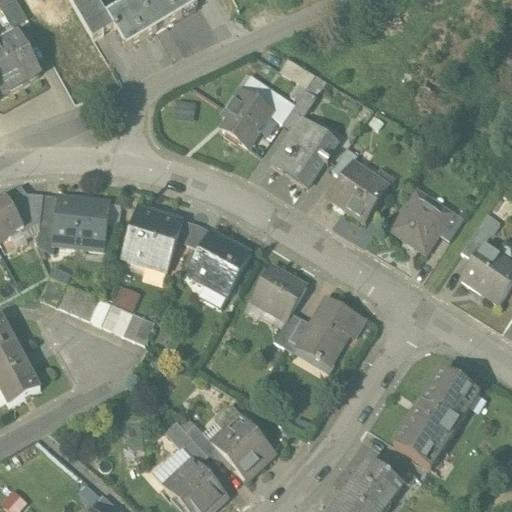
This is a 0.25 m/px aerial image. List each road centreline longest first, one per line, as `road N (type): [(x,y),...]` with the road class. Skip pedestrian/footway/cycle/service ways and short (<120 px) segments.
road 1 (residential): [(418,316),(224,197),(126,166)]
road 2 (residential): [(348,0),(149,89),(132,116),(126,166)]
road 3 (residential): [(418,316),(305,481),(270,511)]
road 4 (residential): [(0,441),(80,395),(111,364),(39,327)]
road 5 (residential): [(126,166),(0,159)]
